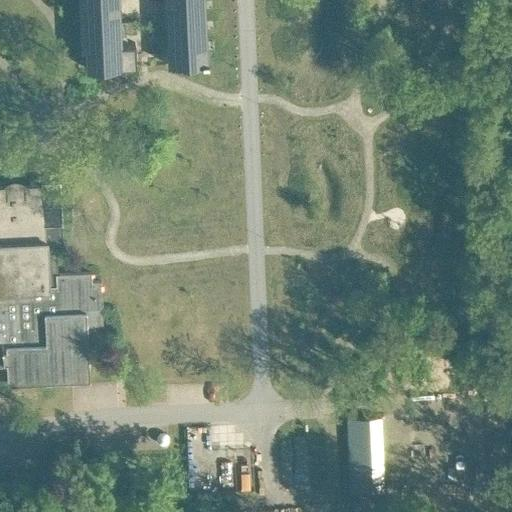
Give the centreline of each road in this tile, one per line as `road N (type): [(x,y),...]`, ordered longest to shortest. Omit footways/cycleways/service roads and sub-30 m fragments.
road 1 (residential): [(261,411),(244,0)]
road 2 (residential): [(0,437),(94,415),(261,411)]
road 3 (unknown): [(345,0),(334,45),(318,60),(247,60)]
road 4 (residential): [(261,411),(264,492),(306,497)]
